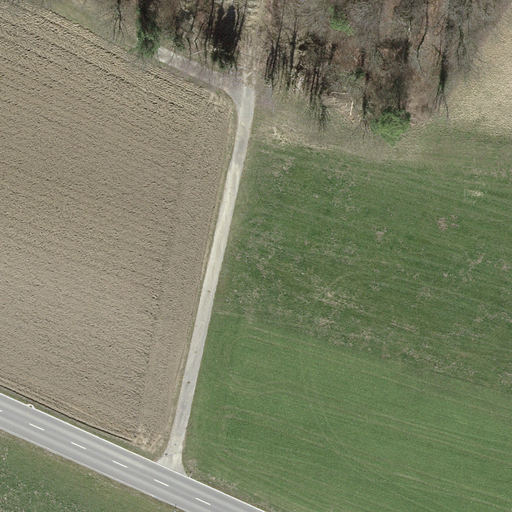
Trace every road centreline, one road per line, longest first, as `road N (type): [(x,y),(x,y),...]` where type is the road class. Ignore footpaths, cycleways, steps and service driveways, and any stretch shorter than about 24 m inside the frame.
road 1 (track): [(53,0),(243,97),(247,117),(217,266),(164,487)]
road 2 (tertiary): [(219,511),(0,413)]
